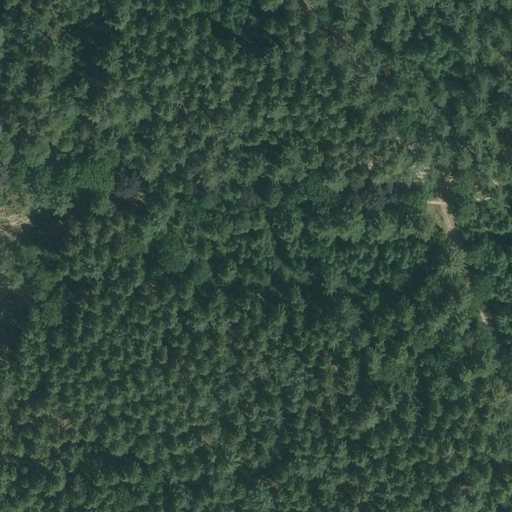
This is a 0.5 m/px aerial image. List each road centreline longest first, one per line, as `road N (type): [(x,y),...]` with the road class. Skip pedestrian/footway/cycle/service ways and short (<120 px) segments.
road 1 (track): [(0,153),(139,169),(511,178)]
road 2 (track): [(511,380),(419,139),(317,0)]
